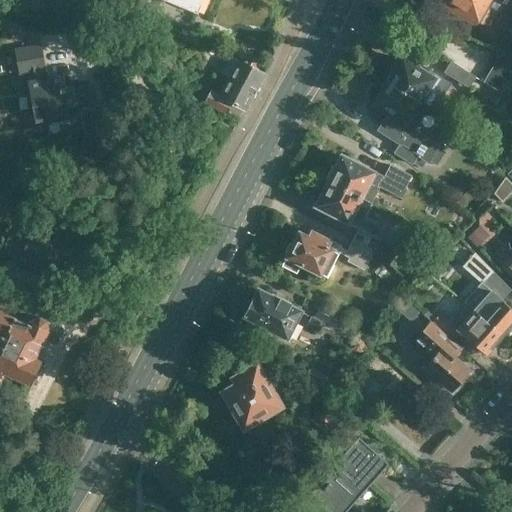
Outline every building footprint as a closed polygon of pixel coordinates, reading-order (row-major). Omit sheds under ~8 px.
[(163,0),(198,14),(203,0),(163,0)] [(494,0),(436,0),(436,1),(438,3),(434,11),(448,19),(453,11),(474,23),(476,21),(478,23),(488,7),(496,12),(501,4),(494,0)] [(28,40),(14,43),(16,49),(20,73),(27,72),(36,119),(53,115),(81,110),(80,104),(98,100),(94,78),(76,81),(75,79),(67,81),(65,69),(50,71),(50,74),(44,75),(43,73),(39,73),(38,69),(45,68),(44,65),(40,47),(30,49),(28,40)] [(484,83),(505,96),(511,84),(511,60),(502,54),(484,83)] [(230,57),(221,74),(230,79),(221,96),(212,91),(206,103),(225,113),(230,102),(246,110),(264,74),(261,72),(264,66),(252,60),(249,66),(247,65),(240,61),(230,57)] [(399,65),(397,69),(394,70),(386,81),(421,104),(430,90),(427,89),(435,75),(412,61),(410,65),(402,60),(399,65)] [(475,78),(454,65),(453,65),(450,63),(449,65),(445,73),(469,87),(475,78)] [(420,104),(421,104),(386,81),(374,99),(375,104),(373,107),(388,117),(378,130),(399,144),(394,153),(412,164),(412,163),(420,168),(425,161),(427,162),(428,161),(435,165),(444,153),(436,147),(437,146),(411,129),(425,107),(420,104)] [(342,157),(328,182),(371,204),(380,187),(401,199),(407,188),(405,187),(411,177),(391,166),(384,179),(342,157)] [(366,213),(371,204),(328,182),(316,206),(347,223),(349,220),(358,224),(351,238),(373,249),(380,235),(361,226),(361,225),(371,230),(377,219),(366,213)] [(1,250),(19,259),(53,277),(67,250),(14,223),(1,250)] [(467,237),(476,248),(478,245),(479,246),(481,245),(480,244),(488,236),(479,226),(467,237)] [(363,267),(373,249),(351,238),(346,247),(340,244),(341,242),(334,238),(333,241),(332,240),(329,247),(328,246),(330,240),(311,231),(308,237),(299,232),(294,243),(290,244),(286,250),(287,254),(282,266),(296,273),(300,265),(320,275),(322,272),(326,274),(338,250),(348,255),(346,258),(363,267)] [(511,250),(501,261),(511,273),(511,250)] [(483,300),(474,309),(504,336),(511,327),(511,324),(511,322),(511,309),(486,286),(494,276),(473,254),(462,267),(480,283),(472,291),(483,300)] [(298,312),(288,307),(290,303),(272,294),(270,297),(258,291),(245,316),(250,319),(249,322),(260,327),(262,325),(285,337),(298,312)] [(504,336),(474,309),(465,303),(450,320),(440,312),(432,321),(452,340),(460,331),(485,353),(492,345),(494,347),(504,336)] [(0,379),(0,380),(5,370),(30,381),(41,354),(36,351),(47,326),(44,318),(39,316),(33,318),(32,321),(28,319),(26,322),(14,316),(13,317),(0,311),(0,379)] [(452,341),(452,340),(432,321),(428,326),(426,325),(412,341),(432,359),(428,362),(424,367),(452,391),(454,389),(456,391),(464,382),(462,380),(470,371),(453,357),(460,348),(452,341)] [(365,371),(380,385),(385,389),(399,374),(379,356),(365,371)] [(267,427),(262,418),(282,406),(257,364),(232,378),(236,385),(223,392),(244,428),(246,427),(252,435),(267,427)] [(335,385),(311,366),(302,377),(327,395),(335,385)] [(310,422),(326,434),(343,411),(327,399),(310,422)] [(345,511),(387,464),(358,437),(307,495),(324,511),(345,511)]
